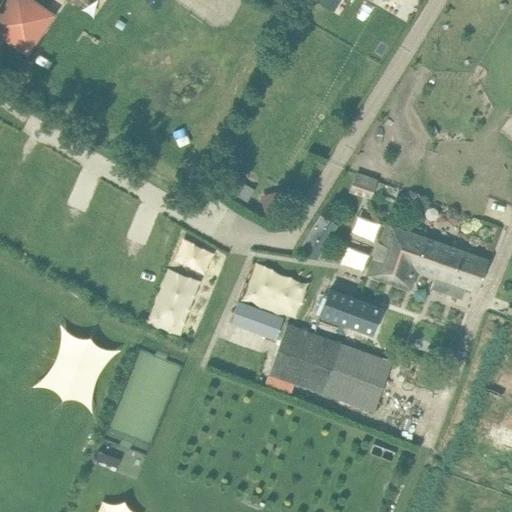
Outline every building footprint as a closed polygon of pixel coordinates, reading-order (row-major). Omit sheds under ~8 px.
[(28,0),(4,0),(0,7),(0,32),(24,49),(48,14),(28,0)] [(314,0),(331,11),(337,0),(314,0)] [(336,66),(326,83),(343,93),(353,76),(336,66)] [(376,180),(354,173),(349,189),(370,196),(376,180)] [(436,277),(431,289),(462,301),(468,287),(476,290),(481,278),(488,259),(386,223),(380,242),(368,275),(412,291),(420,271),(436,277)] [(364,331),(372,334),(381,306),(328,288),(319,315),(347,325),(364,331)] [(286,323),(268,372),(347,401),(375,411),(392,361),(365,351),(286,323)]
